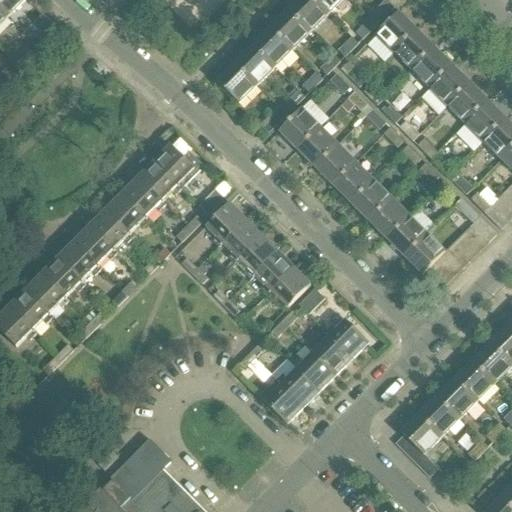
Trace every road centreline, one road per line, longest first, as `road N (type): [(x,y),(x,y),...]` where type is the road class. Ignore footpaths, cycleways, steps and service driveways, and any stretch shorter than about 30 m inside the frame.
road 1 (residential): [(426,347),(184,104),(66,0)]
road 2 (unclassified): [(237,511),(167,436),(165,410),(178,393),(199,385),(227,393),(306,469)]
road 3 (residential): [(426,347),(511,262)]
